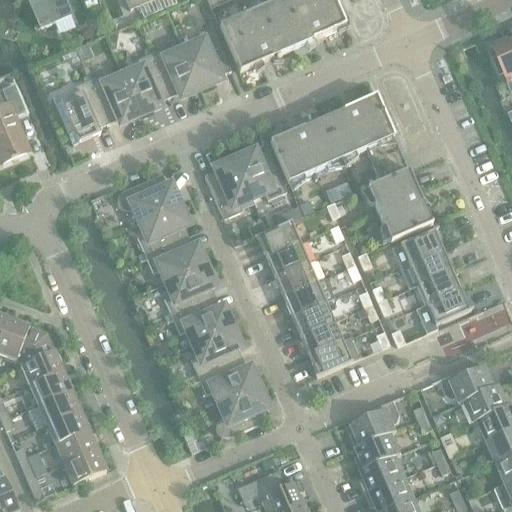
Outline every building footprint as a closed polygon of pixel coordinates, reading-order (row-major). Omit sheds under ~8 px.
[(62,0),(27,0),(41,32),(54,26),(59,36),(75,29),(62,0)] [(95,0),(80,0),(86,11),(98,6),(95,0)] [(123,0),(130,13),(160,0),(123,0)] [(205,0),(211,12),(237,0),(205,0)] [(288,0),(219,31),(239,77),(345,30),(331,0),(288,0)] [(196,46),(183,52),(201,93),(222,84),(220,80),(230,75),(211,31),(193,39),(196,46)] [(504,45),(493,50),(511,93),(511,44),(505,47),(504,45)] [(150,51),(147,52),(169,102),(178,97),(180,102),(201,93),(183,52),(170,57),(167,50),(153,57),(150,51)] [(135,73),(122,78),(140,120),(161,110),(159,106),(169,102),(147,52),(144,54),(146,60),(132,66),(135,73)] [(89,77),(86,79),(108,128),(117,124),(119,129),(140,120),(122,78),(109,84),(107,77),(92,83),(89,77)] [(72,149),(100,137),(98,132),(108,128),(86,79),(83,80),(85,86),(71,93),(74,99),(55,107),(53,100),(51,101),(72,149)] [(8,107),(0,110),(0,166),(29,155),(13,118),(25,113),(14,88),(3,92),(8,107)] [(366,192),(390,246),(432,228),(431,226),(430,227),(375,100),(269,146),(287,187),(365,154),(380,186),(366,192)] [(254,153),(234,162),(251,203),(264,198),(267,205),(286,196),(267,152),(256,157),(254,153)] [(239,209),(251,203),(234,162),(213,171),(215,175),(204,180),(223,224),(242,216),(239,209)] [(133,213),(138,226),(180,208),(171,187),(166,189),(162,179),(123,196),(121,197),(120,198),(118,199),(118,201),(117,204),(117,207),(118,210),(120,212),(122,214),(125,215),(128,215),(131,214),(133,213)] [(346,185),(325,194),(330,206),(351,197),(346,185)] [(308,204),(298,208),(303,219),(313,214),(308,204)] [(335,210),(334,206),(325,210),(331,223),(340,220),(339,218),(344,215),(341,207),(335,210)] [(137,258),(139,262),(188,240),(184,231),(189,229),(180,208),(138,226),(144,238),(137,241),(143,256),(137,258)] [(256,240),(265,261),(299,246),(290,225),(256,240)] [(336,246),(346,242),(340,228),(330,232),(336,246)] [(399,248),(408,269),(442,254),(433,234),(399,248)] [(159,274),(165,287),(206,269),(197,248),(193,250),(188,240),(139,262),(140,265),(146,262),(153,277),(159,274)] [(265,261),(274,280),(308,266),(299,246),(265,261)] [(408,269),(417,289),(451,274),(442,254),(408,269)] [(342,259),(347,272),(357,268),(352,255),(342,259)] [(372,270),(366,256),(358,260),(364,274),(372,270)] [(274,280),(283,300),(317,285),(308,266),(274,280)] [(363,281),(357,268),(347,272),(353,285),(363,281)] [(164,319),(165,323),(215,301),(211,292),(215,290),(206,269),(165,287),(170,299),(164,302),(170,317),(164,319)] [(417,289),(425,309),(459,294),(451,274),(417,289)] [(283,300),(291,320),(325,305),(317,285),(283,300)] [(372,292),(378,306),(386,302),(380,289),(372,292)] [(358,299),(364,312),(374,307),(369,294),(358,299)] [(468,315),(459,294),(425,309),(434,329),(468,315)] [(186,335),(191,348),(233,330),(224,309),(219,311),(215,301),(165,323),(167,326),(173,323),(179,338),(186,335)] [(392,316),(386,302),(378,306),(383,319),(392,316)] [(291,320),(300,340),(334,325),(325,305),(291,320)] [(380,320),(374,307),(364,312),(370,325),(380,320)] [(0,341),(0,357),(19,365),(46,337),(8,322),(0,341)] [(300,340),(309,360),(343,345),(334,325),(300,340)] [(190,380),(192,384),(241,362),(237,352),(242,350),(233,330),(191,348),(197,360),(190,363),(196,378),(190,380)] [(405,347),(399,334),(391,337),(396,350),(405,347)] [(389,349),(384,336),(376,339),(381,353),(389,349)] [(19,365),(29,389),(62,375),(46,337),(19,365)] [(343,345),(309,360),(318,380),(361,361),(352,341),(343,345)] [(212,396),(218,408),(259,390),(250,370),(246,372),(241,362),(192,384),(193,387),(199,384),(206,399),(212,396)] [(460,409),(465,407),(464,406),(500,390),(494,377),(490,378),(486,371),(467,379),(465,374),(439,385),(446,400),(454,403),(457,401),(460,409)] [(29,389),(38,409),(71,395),(62,375),(29,389)] [(268,411),(259,390),(218,408),(223,421),(221,422),(219,423),(217,426),(216,428),(215,431),(216,434),(217,437),(219,439),(222,441),(223,441),(225,441),(227,441),(229,441),(269,424),(264,413),(268,411)] [(503,397),(500,390),(464,406),(465,407),(474,428),(478,426),(478,425),(511,410),(511,406),(507,396),(503,397)] [(38,409),(47,429),(80,415),(71,395),(38,409)] [(0,401),(0,421),(1,425),(9,421),(1,401),(0,401)] [(350,439),(356,453),(392,437),(392,438),(397,436),(393,429),(397,428),(400,420),(393,405),(368,416),(370,421),(351,430),(354,437),(350,439)] [(414,414),(419,426),(428,422),(423,410),(414,414)] [(511,410),(478,425),(478,426),(487,446),(511,434),(511,410)] [(47,429),(55,449),(88,434),(80,415),(47,429)] [(441,417),(434,421),(437,428),(441,426),(443,422),(441,417)] [(14,431),(9,421),(1,425),(5,435),(14,431)] [(433,433),(428,422),(419,426),(424,437),(433,433)] [(55,449),(64,469),(97,454),(88,434),(55,449)] [(511,434),(487,446),(496,467),(511,459),(511,434)] [(355,462),(361,476),(397,460),(397,461),(401,459),(392,438),(392,437),(356,453),(359,460),(355,462)] [(457,449),(446,453),(450,462),(461,457),(457,449)] [(14,455),(19,465),(27,461),(23,452),(14,455)] [(432,457),(436,467),(446,463),(441,453),(432,457)] [(106,475),(97,454),(64,469),(73,489),(106,475)] [(511,459),(496,467),(505,488),(511,484),(511,459)] [(273,460),(262,465),(265,473),(276,468),(273,460)] [(360,485),(366,499),(406,481),(397,461),(397,460),(361,476),(364,483),(360,485)] [(31,471),(27,461),(19,465),(23,475),(31,471)] [(451,476),(446,463),(436,467),(442,480),(451,476)] [(257,511),(261,511),(301,511),(306,510),(302,499),(306,497),(301,486),(287,492),(280,474),(238,493),(246,511),(248,511),(257,511)] [(372,511),(376,511),(392,511),(415,502),(406,481),(366,499),(371,511),(372,511)] [(17,511),(4,482),(0,483),(0,511),(17,511)] [(48,491),(41,494),(43,499),(50,496),(48,491)] [(40,492),(32,495),(36,505),(44,502),(43,499),(41,494),(40,492)] [(449,498),(454,509),(464,505),(459,494),(449,498)] [(418,511),(415,502),(392,511),(418,511)]
